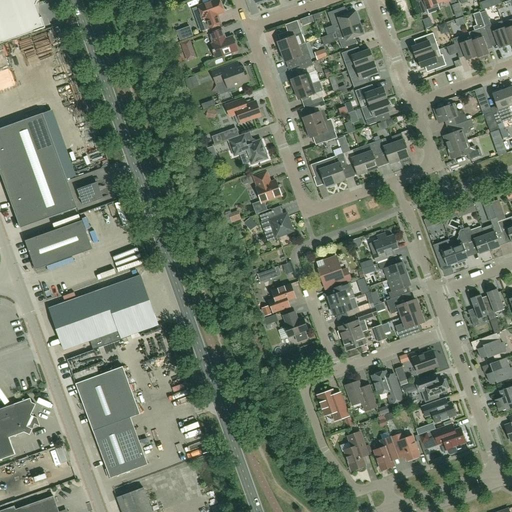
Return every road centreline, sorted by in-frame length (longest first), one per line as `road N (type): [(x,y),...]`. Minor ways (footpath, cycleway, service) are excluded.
road 1 (secondary): [(257,511),(76,0)]
road 2 (residential): [(396,181),(308,207),(248,29)]
road 3 (unclassified): [(100,511),(16,279)]
road 4 (residential): [(336,370),(304,384),(325,450),(354,486),(386,482)]
road 5 (residential): [(501,476),(448,330)]
